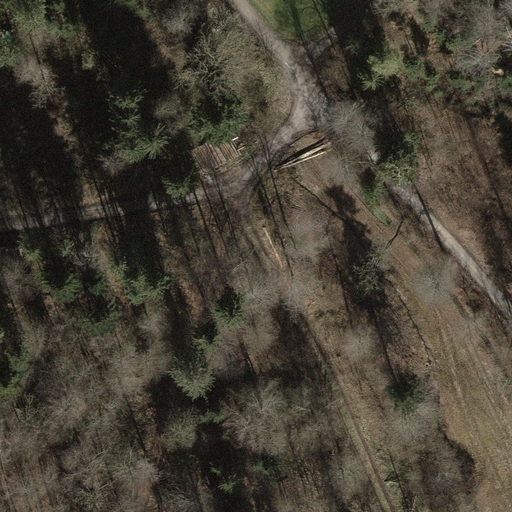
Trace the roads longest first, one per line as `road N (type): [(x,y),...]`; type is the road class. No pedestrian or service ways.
road 1 (track): [(231,187),(313,341),(389,511)]
road 2 (track): [(231,187),(134,511)]
road 3 (track): [(511,315),(297,72)]
road 4 (track): [(0,224),(231,187)]
road 5 (track): [(319,100),(231,187)]
